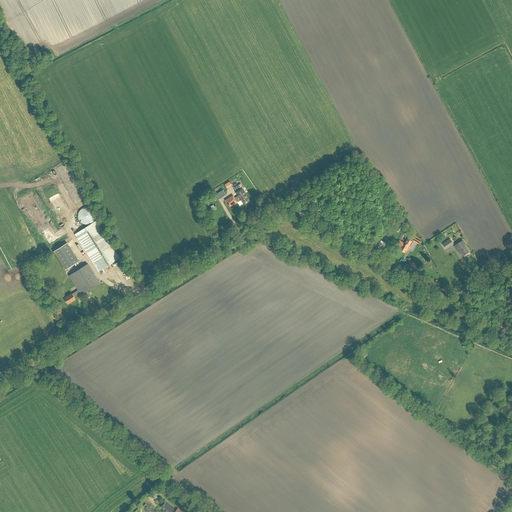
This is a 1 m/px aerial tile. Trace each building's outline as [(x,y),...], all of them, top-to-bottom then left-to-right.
[(230,182),(234,188),(238,195),(235,198),(233,195),(225,200),(230,207),(237,202),(237,201),(241,199),(244,204),(250,200),(242,189),(239,184),(238,185),(235,179),(230,182)] [(84,207),(83,208),(82,209),(80,210),(79,211),(78,213),(78,215),(78,217),(79,219),(80,221),(81,223),(83,224),(85,224),(87,224),(88,224),(90,224),(91,223),(93,222),(94,220),(95,217),(95,216),(95,214),(95,213),(94,212),(93,210),(92,209),(91,208),(89,207),(87,207),(86,207),(84,207)] [(75,234),(99,271),(120,258),(96,221),(75,234)] [(403,242),(402,242),(399,240),(396,245),(401,247),(399,249),(405,252),(407,249),(411,241),(410,241),(411,239),(417,242),(419,238),(414,235),(413,236),(410,234),(407,239),(405,243),(403,242)] [(454,244),(450,238),(442,244),(446,249),(454,244)] [(463,255),(469,251),(464,245),(465,244),(462,240),(454,246),(459,253),(461,252),(463,255)] [(79,261),(67,242),(56,249),(68,268),(79,261)] [(65,298),(68,303),(75,298),(75,297),(81,293),(81,294),(100,282),(87,263),(69,275),(78,290),(72,294),(72,293),(65,298)] [(183,511),(178,507),(175,511),(166,502),(161,507),(165,511),(183,511)]
